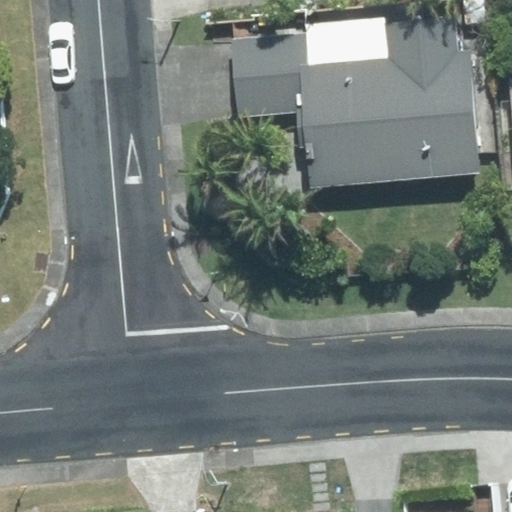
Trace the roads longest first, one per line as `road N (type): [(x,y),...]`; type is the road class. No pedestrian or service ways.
road 1 (residential): [(96,0),(128,401)]
road 2 (tertiary): [(128,401),(511,379)]
road 3 (tertiary): [(0,414),(128,401)]
